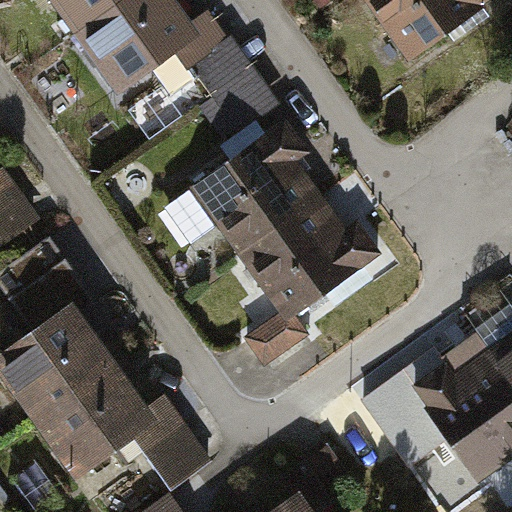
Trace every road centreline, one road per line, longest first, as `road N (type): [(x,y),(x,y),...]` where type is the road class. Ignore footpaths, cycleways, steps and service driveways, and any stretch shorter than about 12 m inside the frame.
road 1 (residential): [(452,253),(442,316),(272,426),(253,422),(219,401),(0,79)]
road 2 (residential): [(256,0),(452,253)]
road 3 (residential): [(452,253),(462,150),(511,106)]
